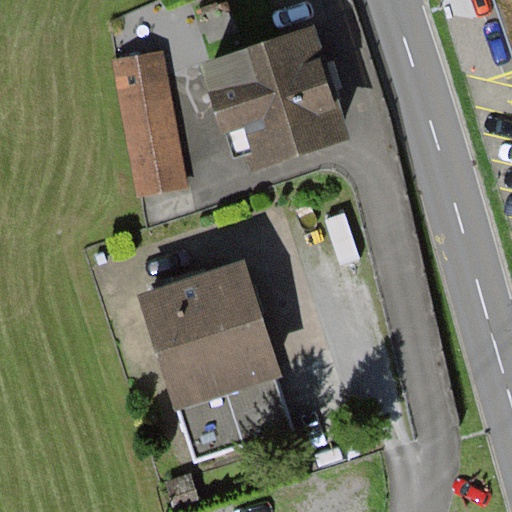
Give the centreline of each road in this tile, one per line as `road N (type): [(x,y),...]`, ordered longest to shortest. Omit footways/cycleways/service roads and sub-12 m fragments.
road 1 (primary): [(389,0),(511,407)]
road 2 (unknown): [(374,161),(247,143),(233,120),(219,53)]
